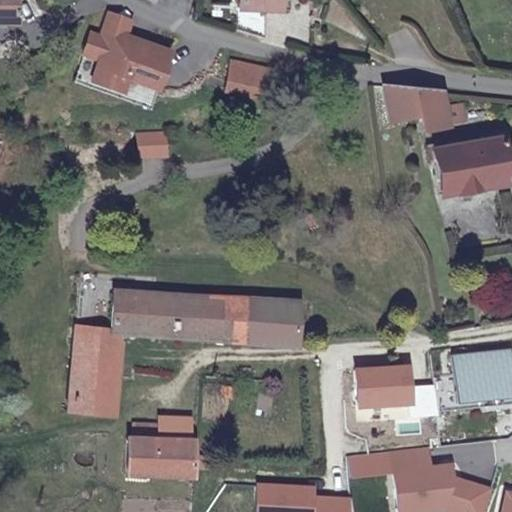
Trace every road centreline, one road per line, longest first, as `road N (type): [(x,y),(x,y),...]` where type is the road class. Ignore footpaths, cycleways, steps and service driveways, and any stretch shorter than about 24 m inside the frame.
road 1 (residential): [(108,0),(378,77),(511,89)]
road 2 (residential): [(511,327),(328,355),(194,358)]
